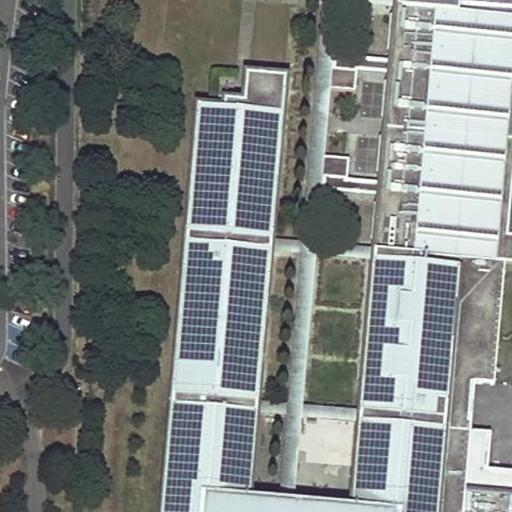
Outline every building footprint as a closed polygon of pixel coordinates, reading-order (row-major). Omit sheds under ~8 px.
[(511,0),(395,0),(395,7),(394,16),(390,16),(387,52),(391,52),(390,61),(333,56),(332,69),(328,69),(326,89),(330,90),(355,92),(356,72),(389,75),(388,84),(385,83),(382,118),(386,118),(384,139),(380,139),(377,173),(381,173),(380,183),(346,180),(348,160),(323,158),(320,157),(319,178),(322,178),(321,191),(379,196),(378,206),(374,205),(371,240),(375,240),(374,250),(374,260),(360,412),(359,422),(350,511),(246,511),(247,498),(248,489),(255,415),(255,413),(255,412),(252,411),(252,404),(256,404),(256,403),(269,250),(269,249),(265,249),(265,242),(270,242),(270,241),(284,78),(275,77),(243,104),(243,111),(216,108),(197,107),(185,245),(191,245),(189,261),(184,261),(173,387),(178,388),(177,405),(172,405),(162,511),(511,511),(511,474),(485,472),(489,434),(470,432),(455,431),(459,381),(474,382),(493,384),(504,263),(511,264),(511,235),(507,236),(511,175),(511,0)] [(286,415),(278,501),(293,502),(301,417),(359,422),(360,412),(301,407),(315,254),(374,260),(374,250),(316,245),(321,191),(322,178),(319,178),(320,157),(323,158),(330,90),(326,89),(328,69),(332,69),(333,56),(337,2),(395,7),(395,0),(322,0),(301,244),(270,241),(270,242),(269,249),(269,250),(300,253),(287,405),(256,403),(256,404),(255,412),(255,413),(286,415)] [(246,75),(243,104),(275,77),(246,75)] [(217,102),(216,108),(243,111),(243,104),(217,102)] [(474,382),(459,381),(455,431),(470,432),(474,382)] [(350,511),(351,507),(293,502),(278,501),(247,498),(246,511),(350,511)]
